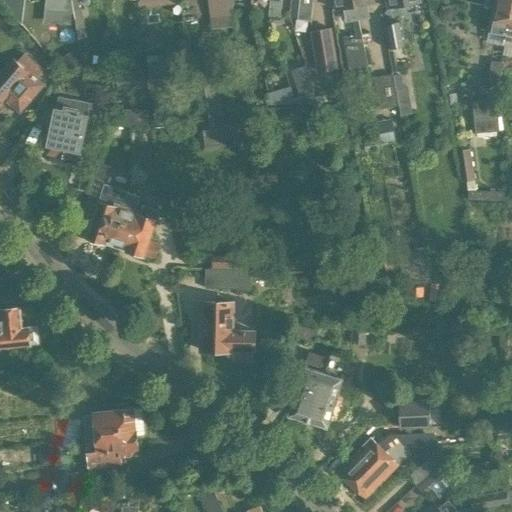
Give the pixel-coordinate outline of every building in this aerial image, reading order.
[(46,0),(46,10),(74,11),(71,0),(46,0)] [(235,28),(233,13),(230,0),(207,0),(211,30),(235,28)] [(270,0),(269,15),(280,16),(281,0),(270,0)] [(299,0),(298,19),(311,20),(313,3),(312,3),(312,0),(299,0)] [(358,19),(354,0),(334,0),(336,9),(346,7),(348,21),(353,20),(355,34),(343,36),(349,68),(367,65),(358,19)] [(373,0),(354,0),(358,19),(369,17),(366,3),(374,2),(373,0)] [(490,30),(505,33),(506,33),(511,0),(485,0),(484,6),(494,8),(490,30)] [(511,0),(506,33),(505,33),(502,51),(511,53),(511,0)] [(384,24),(389,49),(406,46),(401,21),(384,24)] [(331,28),(311,32),(319,71),(339,67),(331,28)] [(0,95),(3,98),(5,96),(20,109),(44,83),(37,78),(44,71),(24,53),(17,60),(14,57),(0,72),(0,71),(0,95)] [(146,56),(149,77),(175,74),(172,53),(146,56)] [(489,79),(500,80),(502,61),(491,60),(489,79)] [(115,72),(117,90),(144,87),(142,69),(115,72)] [(293,96),(296,108),(320,108),(307,69),(291,72),(297,95),(293,96)] [(364,75),(360,72),(355,72),(352,76),(352,81),(356,84),(360,84),(364,80),(364,75)] [(374,77),(380,108),(399,105),(393,74),(374,77)] [(203,129),(204,139),(219,136),(217,127),(224,126),(216,78),(196,81),(200,106),(192,107),(195,131),(203,129)] [(395,87),(399,105),(400,115),(412,113),(407,85),(403,86),(395,87)] [(272,108),(296,108),(293,96),(290,88),(268,93),(272,108)] [(499,130),(497,98),(472,101),(475,133),(499,130)] [(47,153),(77,160),(80,150),(88,115),(76,112),(77,108),(66,105),(65,110),(56,108),(54,116),(47,115),(45,125),(52,127),(49,143),(47,153)] [(130,110),(130,124),(146,125),(146,110),(130,110)] [(376,122),(380,143),(395,140),(391,119),(376,122)] [(460,150),(465,184),(475,182),(470,148),(460,150)] [(106,238),(117,242),(133,194),(105,185),(110,170),(98,166),(89,194),(100,197),(88,236),(92,237),(90,241),(100,244),(101,240),(105,241),(106,238)] [(468,201),(504,203),(504,193),(469,191),(468,201)] [(133,194),(117,242),(128,245),(127,248),(144,254),(145,253),(154,257),(158,243),(149,240),(159,211),(142,206),(140,211),(135,209),(140,196),(133,194)] [(213,249),(212,269),(251,270),(253,270),(253,251),(213,249)] [(429,282),(423,249),(398,253),(402,280),(429,282)] [(376,256),(379,271),(393,269),(391,254),(376,256)] [(251,270),(212,269),(206,268),(205,287),(251,289),(251,270)] [(409,297),(424,297),(424,287),(409,286),(409,297)] [(254,331),(233,330),(234,301),(201,301),(200,350),(232,350),(232,360),(253,361),(253,349),(254,349),(254,331)] [(0,347),(29,344),(39,343),(37,326),(28,327),(28,326),(23,327),(21,307),(0,309),(0,347)] [(292,335),(314,342),(318,331),(296,323),(292,335)] [(351,343),(365,343),(366,329),(352,327),(351,343)] [(330,358),(309,352),(305,366),(304,366),(289,413),(328,425),(342,377),(341,377),(348,356),(332,351),(330,358)] [(398,401),(399,427),(430,426),(430,399),(398,401)] [(94,413),(94,414),(83,415),(89,467),(122,464),(121,456),(131,455),(131,454),(135,449),(137,449),(136,448),(139,448),(137,434),(147,434),(146,423),(143,423),(141,407),(133,408),(133,407),(131,407),(127,403),(127,402),(121,403),(121,404),(117,409),(116,409),(116,411),(94,413)] [(476,423),(478,437),(490,436),(489,421),(476,423)] [(337,471),(351,485),(377,457),(385,450),(398,441),(389,433),(378,444),(371,437),(337,471)] [(377,457),(351,485),(365,499),(399,464),(413,452),(419,451),(412,442),(406,446),(400,440),(398,441),(385,450),(377,457)] [(410,474),(420,484),(435,470),(424,460),(410,474)] [(470,496),(472,510),(509,503),(506,489),(470,496)] [(203,497),(207,509),(219,504),(215,493),(203,497)] [(33,511),(39,511),(38,497),(28,498),(29,511),(33,511)] [(423,511),(453,511),(456,509),(448,499),(439,507),(435,502),(423,511)]
